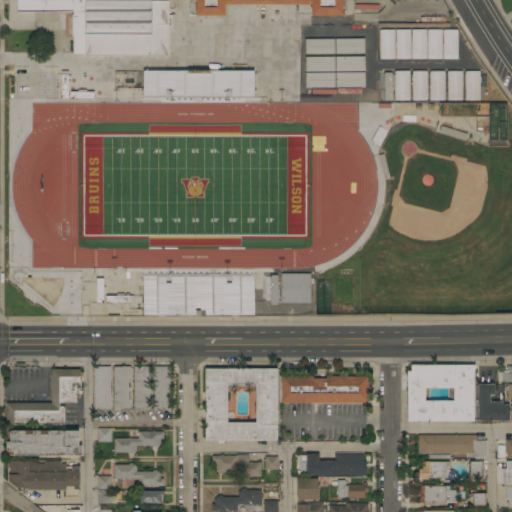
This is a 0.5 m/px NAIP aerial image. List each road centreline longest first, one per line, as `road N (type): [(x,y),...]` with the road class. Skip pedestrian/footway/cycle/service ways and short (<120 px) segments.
road 1 (secondary): [(187,342),(390,343)]
road 2 (secondary): [(0,340),(187,342)]
road 3 (residential): [(185,511),(187,342)]
road 4 (residential): [(389,511),(390,343)]
road 5 (secondary): [(390,343),(511,342)]
